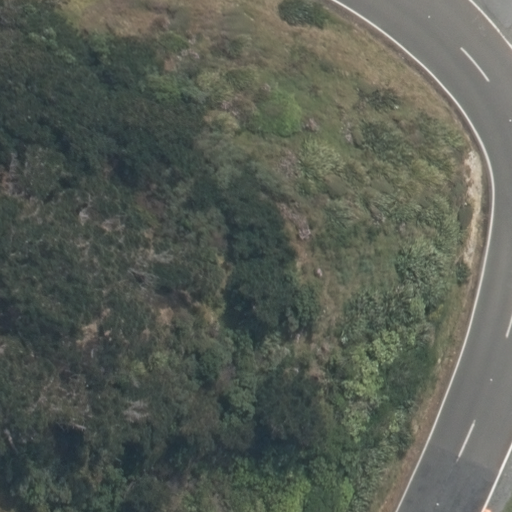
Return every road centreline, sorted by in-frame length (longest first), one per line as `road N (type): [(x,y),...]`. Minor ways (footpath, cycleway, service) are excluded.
road 1 (unclassified): [(511,332),(439,511)]
road 2 (unclassified): [(415,0),(494,80),(511,112)]
